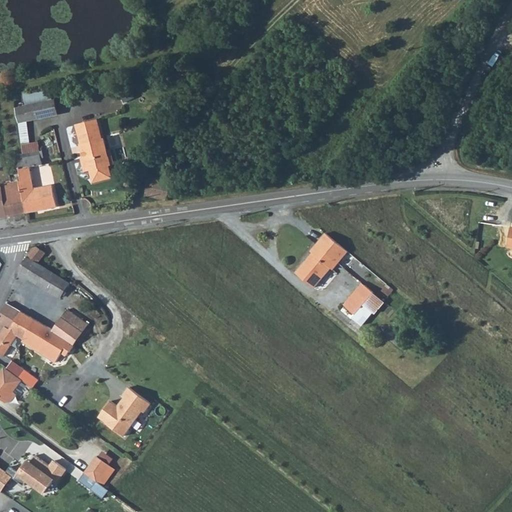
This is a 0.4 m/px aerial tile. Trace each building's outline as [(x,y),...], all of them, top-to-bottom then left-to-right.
[(46,102),(51,118),(59,116),(55,100),(46,102)] [(27,123),(51,118),(46,102),(16,108),(19,125),(27,123)] [(114,165),(112,155),(109,156),(108,152),(105,140),(102,140),(98,121),(77,126),(85,158),(86,162),(83,163),(85,172),(92,171),(93,177),(100,181),(105,180),(109,173),(107,167),(114,165)] [(21,146),(31,144),(27,123),(19,125),(18,125),(21,146)] [(21,182),(27,214),(57,208),(52,186),(35,190),(31,168),(42,166),(38,142),(31,144),(21,146),(23,155),(16,156),(21,182)] [(167,200),(171,182),(150,177),(146,195),(167,200)] [(1,186),(7,218),(27,214),(21,182),(1,186)] [(338,264),(348,252),(326,234),(316,245),(338,264)] [(338,264),(316,245),(311,252),(313,254),(296,273),(314,289),(331,269),(333,270),(338,264)] [(45,254),(34,247),(18,273),(49,293),(59,277),(38,264),(45,254)] [(72,285),(59,277),(49,293),(62,301),(72,285)] [(373,293),(362,284),(343,305),(354,315),(363,305),(373,293)] [(375,315),(384,303),(373,293),(363,305),(375,315)] [(21,312),(7,304),(0,316),(0,333),(2,335),(0,337),(0,355),(4,357),(18,335),(10,330),(21,312)] [(67,357),(89,326),(68,311),(54,331),(39,322),(27,340),(25,344),(56,364),(62,353),(67,357)] [(39,322),(21,312),(10,330),(18,335),(27,340),(39,322)] [(14,363),(7,372),(18,380),(32,390),(38,381),(14,363)] [(7,372),(3,368),(0,372),(0,399),(2,401),(8,400),(13,394),(10,391),(18,380),(7,372)] [(110,403),(98,419),(123,438),(142,413),(144,415),(151,406),(129,389),(122,398),(124,400),(121,403),(123,405),(119,410),(117,409),(110,403)] [(0,468),(0,491),(1,492),(12,478),(24,487),(28,482),(45,494),(53,483),(56,485),(66,471),(54,462),(50,468),(35,457),(31,462),(29,461),(19,474),(10,468),(6,473),(0,468)] [(95,481),(97,483),(109,466),(97,457),(85,474),(95,481)] [(109,466),(97,483),(103,487),(115,471),(109,466)] [(95,481),(85,474),(79,482),(89,489),(95,481)] [(95,481),(89,489),(103,500),(109,492),(103,487),(97,483),(95,481)]
